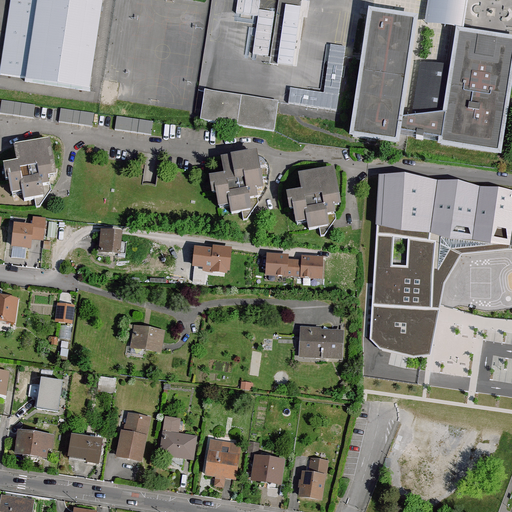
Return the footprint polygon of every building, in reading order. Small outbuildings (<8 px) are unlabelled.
[(12,0),(2,76),(28,80),(28,83),(89,92),(102,0),(12,0)] [(258,18),(254,54),(271,55),(275,10),(261,8),(261,0),(238,0),(237,15),(258,18)] [(303,5),(286,3),(279,62),(295,64),(303,5)] [(372,15),(352,137),(396,144),(415,22),(372,15)] [(451,88),(453,91),(451,105),(450,107),(451,108),(449,124),(446,125),(449,127),(446,143),(461,145),(463,148),(466,146),(480,148),(482,151),(484,149),(499,151),(502,136),(504,134),(502,132),(504,118),(507,117),(505,115),(508,100),(510,99),(511,89),(511,80),(511,79),(511,42),(500,41),(498,42),(499,45),(498,50),(477,47),(479,42),(481,40),(479,37),(464,35),(459,38),(457,51),(459,54),(456,55),(454,69),(456,72),(453,73),(451,88)] [(291,87),(289,103),(339,109),(347,46),(332,43),(326,91),(291,87)] [(205,92),(201,122),(274,132),(279,103),(205,92)] [(2,102),(1,114),(34,118),(35,106),(2,102)] [(61,110),(59,122),(92,127),(94,114),(61,110)] [(117,117),(115,130),(151,135),(153,122),(117,117)] [(18,167),(7,169),(12,198),(23,197),(24,204),(34,202),(35,210),(41,208),(44,203),(51,192),(48,179),(56,178),(50,144),(15,149),(18,167)] [(225,181),(214,183),(220,212),(231,210),(232,216),(242,215),(244,223),(248,223),(258,204),(255,192),(262,190),(256,157),(222,163),(225,181)] [(303,196),(292,198),(298,229),(307,227),(308,234),(318,231),(320,240),(326,239),(335,221),(332,209),(340,208),(333,173),(300,180),(303,196)] [(380,182),(372,341),(385,341),(384,352),(429,354),(431,310),(429,260),(430,231),(424,229),(425,221),(457,225),(487,225),(511,227),(511,197),(405,183),(380,182)] [(46,220),(38,219),(36,233),(44,233),(46,220)] [(17,226),(15,246),(31,248),(33,228),(17,226)] [(123,235),(104,233),(102,253),(121,255),(123,235)] [(216,253),(198,250),(196,266),(215,268),(215,272),(226,273),(227,270),(229,271),(231,252),(216,250),(216,253)] [(325,261),(268,256),(266,275),(323,281),(325,261)] [(0,321),(15,323),(18,301),(0,299),(0,321)] [(75,322),(76,303),(58,302),(57,321),(75,322)] [(136,328),(133,347),(161,352),(165,333),(136,328)] [(342,360),(343,335),(302,333),(301,358),(342,360)] [(8,375),(0,374),(0,394),(5,395),(8,375)] [(63,384),(43,381),(38,409),(58,412),(63,384)] [(124,433),(119,457),(142,461),(150,419),(130,416),(127,434),(124,433)] [(180,421),(167,419),(161,456),(193,461),(197,439),(178,436),(180,421)] [(52,439),(21,435),(18,454),(46,458),(47,448),(51,449),(52,439)] [(103,442),(74,438),(71,458),(90,461),(90,465),(99,466),(103,442)] [(241,447),(212,443),(207,476),(236,480),(241,447)] [(258,459),(255,481),(282,485),(285,463),(258,459)] [(311,476),(306,475),(302,497),(322,500),(328,463),(313,460),(311,476)] [(1,501),(0,507),(0,511),(31,511),(32,505),(1,501)]
